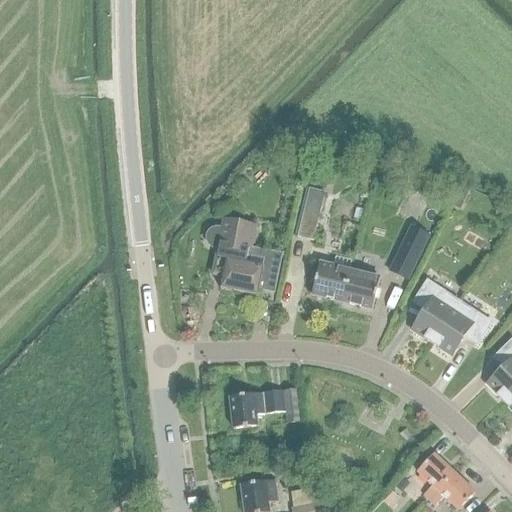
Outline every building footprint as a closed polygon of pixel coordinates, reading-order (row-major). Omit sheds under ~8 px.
[(329,174),(307,169),(302,187),(309,189),(307,199),(300,197),(290,237),(312,243),(329,174)] [(460,215),(470,194),(460,189),(450,210),(460,215)] [(485,202),(481,211),(489,214),(493,205),(485,202)] [(222,223),(220,232),(219,232),(218,232),(217,232),(216,232),(215,232),(214,232),(213,232),(213,233),(212,233),(211,234),(210,234),(210,235),(209,235),(209,236),(208,237),(208,238),(207,238),(207,239),(207,240),(207,241),(206,241),(206,242),(206,243),(206,244),(206,245),(207,246),(207,247),(207,248),(208,248),(208,249),(208,250),(209,250),(209,251),(210,251),(210,252),(211,252),(211,253),(212,253),(213,254),(214,254),(215,254),(215,255),(216,255),(214,261),(226,263),(220,291),(257,299),(259,290),(275,293),(281,264),(267,261),(249,258),(255,230),(222,223)] [(407,285),(429,238),(409,229),(387,276),(407,285)] [(309,298),(339,306),(347,273),(318,266),(309,298)] [(347,273),(339,306),(370,314),(378,281),(347,273)] [(411,332),(431,345),(458,303),(427,282),(412,304),(424,312),(411,332)] [(431,345),(451,358),(464,338),(476,346),(490,324),(458,303),(431,345)] [(486,386),(502,403),(511,393),(511,341),(493,359),(503,369),(486,386)] [(295,392),(282,394),(285,414),(285,419),(298,418),(295,392)] [(260,396),(229,399),(232,430),(257,427),(256,417),(285,414),(282,394),(282,393),(279,394),(260,396)] [(511,413),(511,393),(502,403),(511,413)] [(421,497),(427,503),(451,477),(430,458),(413,476),(428,490),(421,497)] [(299,482),(310,481),(309,473),(299,474),(299,482)] [(457,511),(471,497),(451,477),(427,503),(433,509),(440,502),(450,511),(457,511)] [(277,506),(274,484),(239,488),(242,511),(267,511),(266,507),(277,506)] [(391,493),(383,503),(389,508),(398,498),(391,493)]
